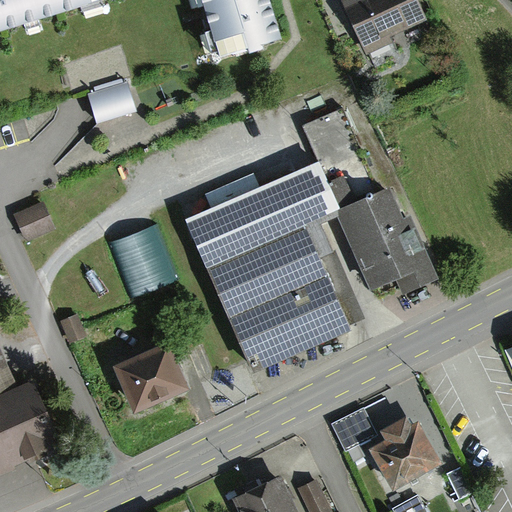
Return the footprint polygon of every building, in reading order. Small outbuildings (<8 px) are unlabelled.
[(0,0),(0,28),(75,4),(78,12),(100,5),(98,0),(0,0)] [(201,0),(220,58),(281,39),(268,0),(201,0)] [(343,0),(367,48),(391,36),(386,27),(419,11),(413,0),(343,0)] [(86,87),(97,121),(134,110),(123,76),(86,87)] [(185,222),(253,366),(350,320),(306,225),(334,212),(371,290),(391,281),(397,294),(417,284),(438,274),(408,210),(402,213),(388,182),(350,200),(339,177),(325,184),(314,161),(185,222)] [(42,199),(15,210),(25,234),(52,223),(42,199)] [(113,242),(130,299),(178,284),(161,228),(113,242)] [(133,409),(185,387),(166,344),(115,365),(133,409)] [(0,468),(36,452),(63,440),(33,374),(13,384),(0,355),(0,468)] [(368,446),(391,488),(443,460),(419,415),(404,423),(399,413),(381,422),(388,435),(368,446)] [(457,467),(445,473),(457,498),(470,492),(457,467)] [(242,511),(296,511),(278,472),(233,492),(242,511)] [(313,511),(322,511),(329,509),(312,477),(299,483),(313,511)]
